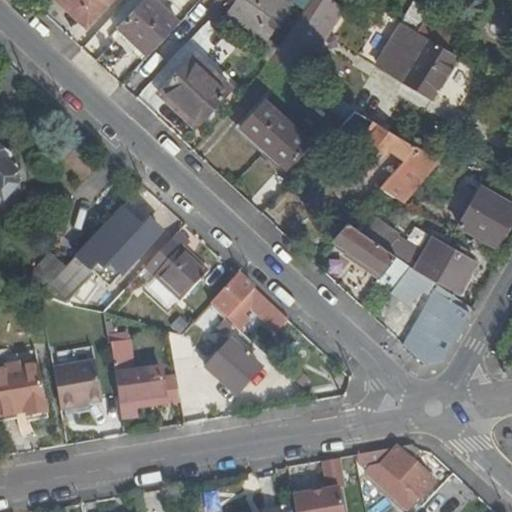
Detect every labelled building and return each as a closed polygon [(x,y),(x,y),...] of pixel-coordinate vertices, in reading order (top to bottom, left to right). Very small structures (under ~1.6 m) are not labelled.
[(111,0),(61,0),(89,24),(111,0)] [(150,54),(179,23),(154,0),(144,0),(120,27),(131,37),(150,54)] [(189,11),(199,0),(191,0),(185,7),(189,11)] [(270,39),(294,4),(288,0),(235,0),(228,11),(270,39)] [(346,9),(333,0),(310,0),(271,58),(303,76),(346,9)] [(427,17),(419,31),(449,49),(458,34),(427,17)] [(419,31),(403,22),(379,63),(434,95),(459,54),(449,49),(419,31)] [(126,43),(144,60),(150,54),(131,37),(126,43)] [(196,125),(229,88),(192,54),(159,91),(196,125)] [(287,167),(310,141),(266,100),(242,126),(287,167)] [(355,108),(345,119),(365,131),(370,123),(373,118),(355,108)] [(418,143),(373,118),(370,123),(365,131),(347,160),(371,175),(387,146),(405,157),(418,143)] [(380,185),(403,199),(442,157),(418,143),(405,157),(380,185)] [(0,191),(10,181),(17,173),(15,171),(17,168),(9,160),(6,163),(3,162),(6,158),(3,155),(5,153),(0,147),(0,191)] [(486,183),(468,173),(465,178),(469,181),(465,187),(478,195),(460,223),(496,244),(511,217),(511,200),(485,185),(486,183)] [(10,181),(0,191),(0,198),(3,202),(16,187),(10,181)] [(185,226),(167,208),(139,240),(140,241),(108,276),(125,291),(147,267),(170,242),(176,235),(185,226)] [(363,264),(380,242),(348,220),(330,241),(363,264)] [(390,247),(400,233),(382,221),(372,234),(390,247)] [(170,242),(147,267),(155,275),(155,276),(182,301),(208,272),(184,251),(188,246),(176,235),(170,242)] [(434,236),(417,268),(459,292),(477,260),(434,236)] [(399,280),(411,264),(380,242),(363,264),(381,276),(386,270),(399,280)] [(52,256),(22,289),(41,295),(60,274),(66,268),(52,256)] [(417,268),(411,264),(398,285),(411,295),(420,283),(435,292),(405,344),(424,361),(444,359),(474,306),(417,268)] [(392,291),(399,280),(386,270),(381,276),(378,280),(392,291)] [(238,274),(209,306),(225,321),(237,332),(248,320),(242,314),(248,308),(255,309),(279,330),(288,320),(268,302),(254,289),(238,274)] [(182,336),(169,332),(177,378),(180,397),(181,400),(186,426),(204,423),(195,372),(191,369),(186,364),(214,333),(225,321),(209,306),(182,336)] [(168,396),(165,381),(163,369),(133,374),(126,333),(110,335),(124,419),(140,417),(139,409),(137,401),(168,396)] [(186,364),(191,369),(220,339),(214,333),(186,364)] [(52,355),(54,364),(93,357),(91,348),(52,355)] [(54,364),(62,411),(89,406),(89,402),(101,400),(93,357),(54,364)] [(21,363),(0,367),(0,417),(29,412),(30,417),(49,414),(40,362),(21,366),(21,363)] [(180,397),(177,378),(165,381),(168,396),(169,402),(181,400),(180,397)] [(169,402),(168,396),(137,401),(139,409),(169,404),(169,402)] [(29,412),(0,417),(0,422),(0,423),(30,417),(29,412)] [(358,463),(375,462),(416,495),(428,481),(389,446),(353,453),(356,464),(358,463)] [(351,469),(350,464),(356,464),(353,453),(313,460),(317,488),(336,487),(335,471),(351,469)] [(358,463),(405,506),(416,495),(375,462),(358,463)] [(227,509),(227,511),(289,511),(287,497),(271,500),(273,509),(257,511),(255,503),(227,509)] [(271,500),(255,503),(257,511),(273,509),(271,500)]
